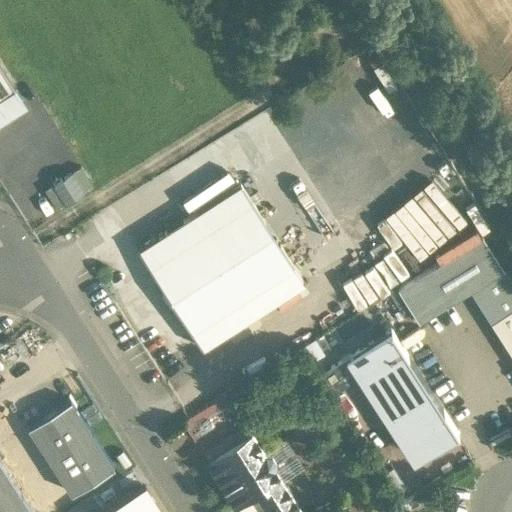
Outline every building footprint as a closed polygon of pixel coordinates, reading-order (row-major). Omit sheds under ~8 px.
[(0,94),(14,85),(0,63),(0,94)] [(305,284),(240,184),(137,249),(202,350),(305,284)] [(482,236),(397,289),(419,323),(469,291),(504,270),(482,236)] [(469,291),(490,323),(511,309),(511,282),(504,270),(469,291)] [(511,309),(490,323),(511,357),(511,309)] [(458,434),(391,330),(319,376),(331,397),(367,374),(421,458),(458,434)] [(114,468),(70,401),(28,428),(71,495),(114,468)] [(191,435),(208,426),(199,408),(182,417),(191,435)] [(300,511),(251,435),(208,462),(235,503),(256,490),(269,511),(300,511)] [(30,511),(0,464),(0,511),(30,511)] [(160,511),(144,487),(105,511),(160,511)]
